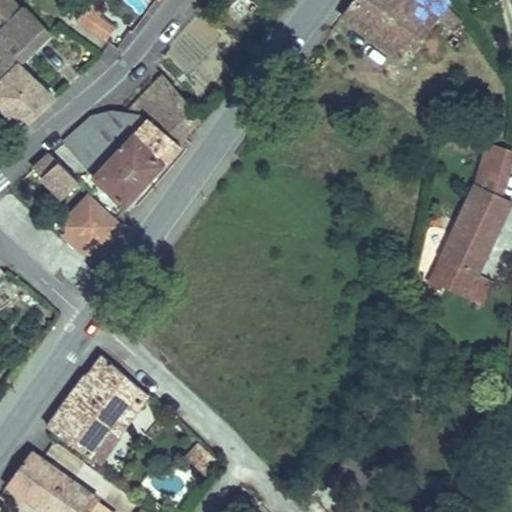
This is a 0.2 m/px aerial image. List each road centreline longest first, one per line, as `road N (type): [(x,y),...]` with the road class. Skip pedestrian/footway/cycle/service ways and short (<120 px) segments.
road 1 (secondary): [(92,320),(322,0)]
road 2 (residential): [(305,511),(92,320)]
road 3 (residential): [(181,0),(102,90),(0,171)]
road 4 (secondary): [(0,448),(92,320)]
road 5 (residential): [(0,233),(92,320)]
